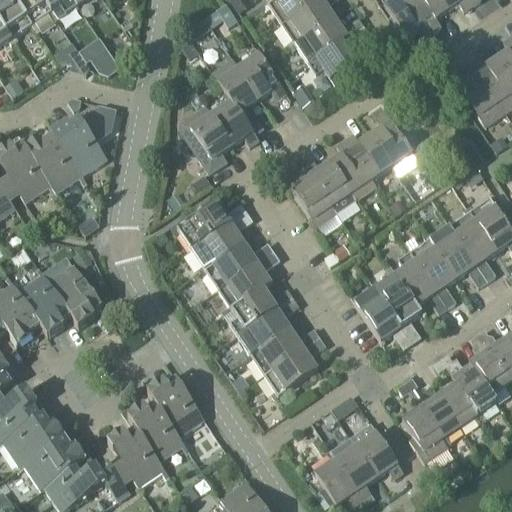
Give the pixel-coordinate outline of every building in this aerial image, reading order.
[(32,32),(9,0),(0,0),(0,28),(15,50),(18,48),(15,43),(32,32)] [(9,0),(32,32),(47,21),(50,25),(56,22),(53,18),(53,17),(41,0),(9,0)] [(77,13),(68,0),(41,0),(53,17),(53,18),(56,22),(50,25),(53,30),(77,13)] [(68,0),(77,13),(94,2),(96,6),(101,2),(99,0),(68,0)] [(282,30),(326,0),(283,0),(277,5),(275,3),(263,11),(266,16),(270,13),(282,30)] [(341,0),(326,0),(282,30),(292,46),(288,49),(291,53),(335,24),(327,12),(343,1),(341,0)] [(432,38),(406,0),(401,0),(402,0),(384,12),(406,44),(419,35),(424,43),(432,38)] [(406,0),(432,38),(441,31),(436,24),(446,17),(435,0),(406,0)] [(435,0),(446,17),(458,9),(464,16),(472,11),(464,0),(435,0)] [(464,0),(472,11),(481,5),(478,0),(464,0)] [(225,10),(213,17),(225,36),(237,29),(230,18),(225,10)] [(335,24),(291,53),(293,56),(297,53),(308,70),(364,33),(358,24),(342,35),(335,24)] [(200,26),(183,38),(189,46),(206,34),(200,26)] [(15,50),(0,28),(0,53),(8,48),(11,53),(15,50)] [(364,33),(308,70),(316,81),(324,76),(330,86),(362,64),(354,52),(370,41),(364,33)] [(511,47),(509,44),(501,49),(506,57),(495,64),(511,89),(511,47)] [(182,50),(178,57),(184,66),(194,59),(189,46),(186,47),(182,50)] [(71,51),(53,63),(62,75),(65,73),(70,73),(70,80),(85,83),(87,77),(71,51)] [(237,73),(259,105),(270,98),(276,106),(285,100),(254,54),(251,56),(254,62),(237,73)] [(106,57),(89,69),(98,81),(106,85),(119,77),(106,57)] [(470,70),(504,119),(511,113),(511,89),(495,64),(484,72),(479,64),(470,70)] [(259,105),(237,73),(232,65),(210,79),(226,102),(227,101),(244,127),(253,121),(247,113),(259,105)] [(504,119),(470,70),(461,76),(467,83),(455,92),(483,133),(504,119)] [(18,89),(7,97),(14,108),(25,101),(18,89)] [(212,121),(232,153),(243,145),(249,153),(258,146),(244,127),(227,101),(226,102),(224,104),(228,110),(212,121)] [(72,106),(68,108),(75,118),(81,114),(83,108),(72,106)] [(212,121),(205,112),(180,130),(178,135),(208,179),(226,168),(221,160),(232,153),(212,121)] [(368,141),(390,173),(408,162),(412,167),(416,165),(380,112),(370,119),(380,133),(368,141)] [(66,127),(50,139),(53,142),(81,184),(82,183),(107,167),(113,132),(100,115),(69,131),(66,127)] [(343,147),(375,193),(374,192),(377,190),(373,185),(390,173),(368,141),(358,148),(352,141),(343,147)] [(87,190),(82,183),(81,184),(53,142),(43,149),(41,145),(25,155),(25,156),(54,200),(55,202),(79,186),(83,193),(87,190)] [(500,144),(488,152),(494,161),(506,153),(500,144)] [(329,168),(355,207),(375,193),(343,147),(335,153),(340,160),(329,168)] [(52,201),(54,200),(25,156),(25,155),(22,151),(13,157),(11,153),(0,160),(0,174),(25,211),(48,195),(52,201)] [(504,176),(497,166),(488,172),(494,182),(504,176)] [(355,207),(329,168),(318,175),(313,168),(303,174),(335,220),(355,207)] [(335,220),(303,174),(295,179),(301,187),(288,196),(314,234),(335,220)] [(201,180),(188,188),(195,198),(207,189),(201,180)] [(0,227),(16,217),(0,193),(0,227)] [(465,216),(495,261),(507,253),(511,260),(511,239),(490,206),(472,218),(469,213),(465,216)] [(404,216),(398,207),(389,213),(395,223),(404,216)] [(189,256),(246,219),(240,211),(225,221),(217,209),(172,239),(175,244),(179,241),(189,256)] [(448,233),(485,289),(495,283),(485,267),(495,261),(465,216),(462,218),(464,222),(448,233)] [(199,279),(244,249),(236,238),(252,228),(246,219),(189,256),(201,273),(197,276),(199,279)] [(426,243),(455,287),(467,279),(477,295),(485,289),(448,233),(432,244),(429,240),(426,243)] [(163,238),(150,247),(155,254),(167,246),(163,238)] [(455,287),(426,243),(423,244),(425,248),(409,260),(446,315),(455,309),(445,294),(455,287)] [(360,245),(354,249),(358,254),(364,250),(360,245)] [(216,297),(273,259),(267,251),(252,261),(244,249),(199,279),(201,283),(205,280),(216,297)] [(340,249),(330,256),(332,259),(337,267),(347,261),(340,249)] [(80,255),(70,261),(78,274),(88,268),(80,255)] [(273,259),(216,297),(228,314),(220,319),(223,323),(230,318),(230,316),(262,295),(263,297),(271,291),(263,279),(278,268),(273,259)] [(337,267),(332,259),(324,264),(330,273),(337,267)] [(446,315),(409,260),(397,267),(403,275),(394,280),(393,282),(420,322),(422,321),(416,313),(428,306),(438,321),(446,315)] [(73,272),(48,289),(47,290),(70,323),(70,324),(78,336),(95,325),(92,321),(101,314),(73,272)] [(40,283),(18,299),(17,299),(40,333),(48,345),(64,334),(61,330),(70,324),(70,323),(47,290),(48,289),(39,275),(36,277),(40,283)] [(392,277),(388,280),(390,283),(373,295),(411,351),(420,345),(409,329),(420,322),(393,282),(394,280),(392,277)] [(0,298),(0,327),(8,340),(7,340),(16,355),(33,343),(31,339),(40,333),(17,299),(18,299),(8,284),(4,286),(9,293),(0,298)] [(235,342),(292,305),(286,296),(270,307),(263,297),(262,295),(230,316),(230,318),(235,325),(228,330),(235,342)] [(411,351),(373,295),(357,306),(354,302),(350,305),(380,349),(392,341),(403,357),(411,351)] [(245,365),(289,335),(282,325),(298,314),(292,305),(235,342),(247,359),(243,362),(245,365)] [(0,348),(0,345),(7,340),(8,340),(0,327),(0,349),(0,348)] [(262,382),(319,345),(313,337),(297,347),(289,335),(245,365),(248,368),(251,366),(262,382)] [(511,387),(511,358),(504,346),(494,353),(489,345),(488,345),(483,337),(475,342),(511,396),(511,395),(511,387),(511,388),(511,387)] [(511,396),(475,342),(469,347),(474,355),(479,363),(468,370),(490,403),(491,402),(504,393),(508,398),(511,396)] [(319,345),(262,382),(274,399),(270,402),(272,406),(317,377),(309,365),(325,354),(319,345)] [(439,367),(444,374),(445,374),(455,390),(480,427),(485,424),(482,419),(496,409),(491,402),(490,403),(468,370),(460,376),(457,370),(451,368),(446,362),(439,367)] [(6,383),(10,380),(0,366),(0,400),(12,392),(6,383)] [(444,374),(439,367),(432,371),(437,379),(444,374)] [(147,400),(155,412),(156,412),(177,445),(178,445),(204,428),(176,386),(166,392),(163,389),(147,400)] [(403,391),(408,399),(416,394),(411,386),(403,391)] [(480,427),(455,390),(437,402),(459,434),(473,425),(477,430),(480,427)] [(408,399),(403,391),(396,395),(402,403),(408,399)] [(0,450),(39,425),(34,416),(38,413),(26,396),(0,414),(0,450)] [(459,434),(437,402),(419,415),(444,451),(449,448),(446,443),(459,434)] [(347,421),(340,411),(330,418),(337,428),(347,421)] [(128,425),(136,437),(136,436),(158,470),(159,470),(180,456),(185,462),(188,460),(178,445),(177,445),(156,412),(155,412),(146,418),(144,414),(128,425)] [(444,451),(419,415),(401,427),(429,467),(447,454),(444,451)] [(0,453),(3,452),(18,474),(18,475),(65,445),(54,429),(50,431),(44,422),(39,425),(0,450),(0,453)] [(369,431),(349,444),(355,453),(377,485),(387,478),(393,485),(402,479),(371,434),(369,431)] [(165,487),(169,484),(159,470),(158,470),(136,436),(136,437),(127,443),(124,439),(107,450),(138,496),(161,481),(165,487)] [(40,499),(44,496),(43,495),(76,473),(76,474),(86,467),(75,451),(71,454),(65,445),(18,475),(18,474),(15,476),(17,479),(24,475),(40,499)] [(377,485),(355,453),(337,465),(333,459),(331,461),(362,506),(370,501),(365,493),(377,485)] [(353,511),(362,506),(331,461),(328,463),(332,469),(314,481),(335,511),(336,511),(348,504),(353,511)] [(76,473),(43,495),(44,496),(54,511),(76,511),(105,492),(112,502),(124,494),(108,470),(98,477),(96,473),(90,464),(86,467),(76,474),(76,473)] [(220,508),(221,508),(222,508),(224,511),(260,511),(246,490),(220,508)] [(197,504),(191,495),(180,502),(186,511),(197,504)]
